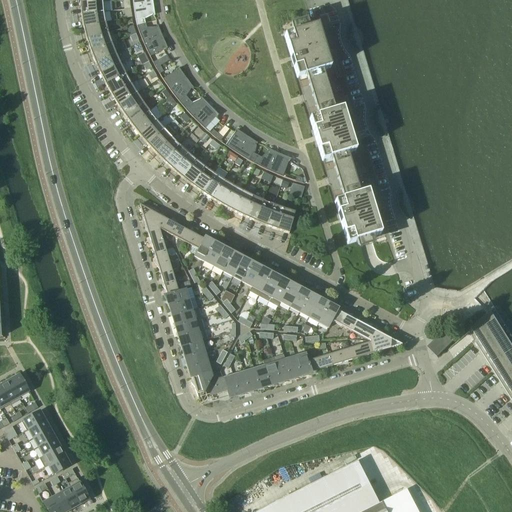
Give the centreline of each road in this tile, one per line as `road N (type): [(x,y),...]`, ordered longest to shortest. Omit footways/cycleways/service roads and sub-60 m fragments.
road 1 (tertiary): [(180,487),(131,397),(84,280),(44,146),(14,0)]
road 2 (residential): [(422,357),(217,418),(194,414),(178,395),(119,200),(138,168)]
road 3 (residential): [(415,331),(212,225),(138,168)]
road 4 (residential): [(426,303),(335,0)]
road 5 (unclassified): [(180,487),(352,412),(431,398)]
road 6 (residential): [(138,168),(77,79),(59,0)]
